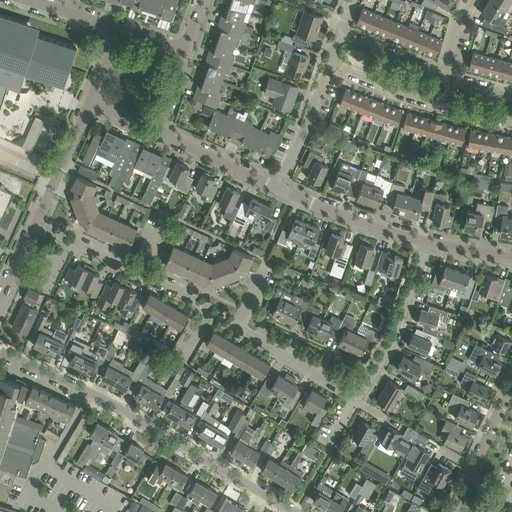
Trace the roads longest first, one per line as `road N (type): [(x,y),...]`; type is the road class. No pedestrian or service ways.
road 1 (residential): [(427,242),(391,343),(355,394),(178,291),(35,224)]
road 2 (residential): [(290,511),(0,354)]
road 3 (residential): [(511,118),(428,100),(328,60)]
road 4 (residential): [(427,242),(277,187)]
road 5 (residential): [(451,511),(511,385)]
road 6 (residential): [(277,187),(328,60)]
road 7 (residential): [(35,224),(90,101)]
road 8 (residential): [(277,187),(158,131)]
